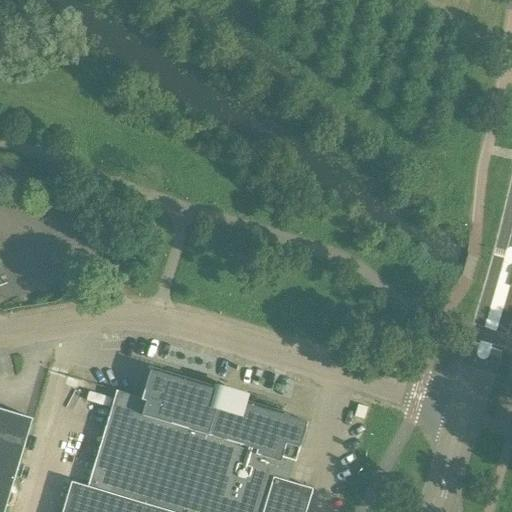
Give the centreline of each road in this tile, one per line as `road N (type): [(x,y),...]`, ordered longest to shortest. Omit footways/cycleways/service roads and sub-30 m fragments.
road 1 (unclassified): [(154,319),(466,408)]
road 2 (unclassified): [(154,319),(186,208),(0,140)]
road 3 (tertiary): [(466,408),(511,253)]
road 4 (unclassified): [(0,335),(154,319)]
road 5 (unknown): [(351,376),(314,511)]
